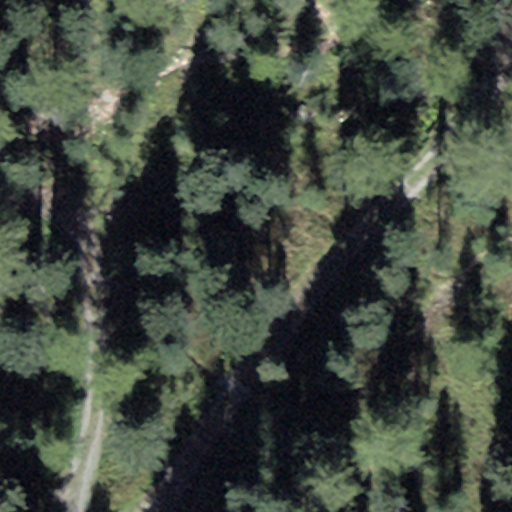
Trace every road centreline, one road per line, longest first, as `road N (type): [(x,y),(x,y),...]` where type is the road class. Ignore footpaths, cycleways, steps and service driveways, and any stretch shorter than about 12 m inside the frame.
road 1 (track): [(511,54),(498,80),(345,245),(162,511)]
road 2 (track): [(54,511),(101,245),(59,202),(0,209)]
